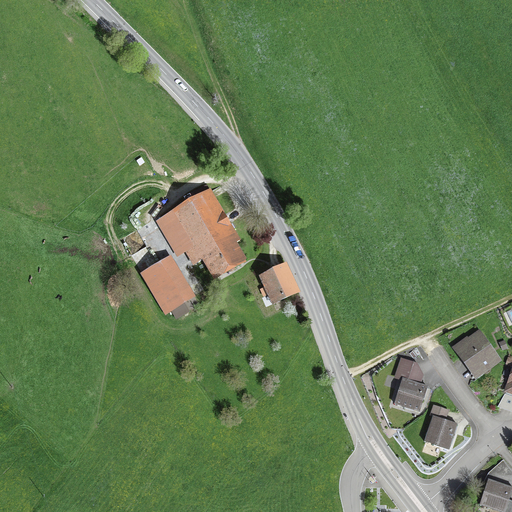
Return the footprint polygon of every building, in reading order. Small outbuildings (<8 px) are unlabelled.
[(156,222),(176,258),(185,254),(193,267),(201,263),(213,282),(246,263),(235,244),(238,242),(209,192),(156,222)] [(164,316),(193,297),(168,257),(139,275),(164,316)] [(285,265),(257,277),(270,308),(299,295),(285,265)] [(479,330),(452,349),(475,382),(502,363),(479,330)] [(401,381),(392,405),(419,414),(427,388),(421,386),(425,376),(418,364),(400,358),(393,379),(401,381)] [(432,418),(423,444),(450,454),(460,427),(446,422),(450,412),(434,406),(429,417),(432,418)] [(511,488),(488,480),(479,507),(494,511),(505,511),(511,493),(511,488)]
